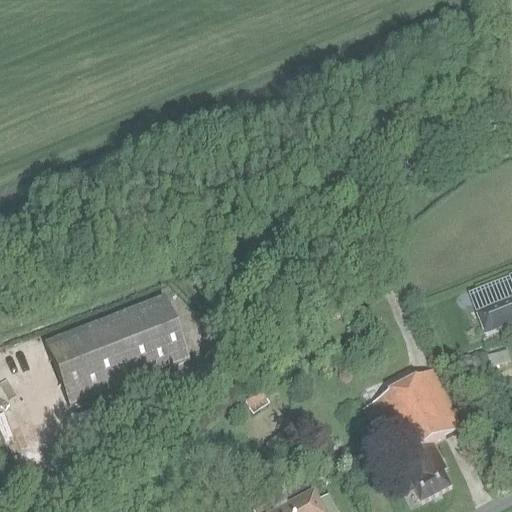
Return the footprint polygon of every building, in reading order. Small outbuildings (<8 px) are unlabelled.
[(332,327),(357,306),(348,295),(322,316),(332,327)] [(162,298),(43,346),(46,354),(69,410),(188,363),(162,298)] [(511,302),(478,315),(486,337),(511,327),(511,302)] [(511,328),(500,333),(502,339),(511,335),(511,328)] [(371,428),(382,422),(403,461),(406,460),(417,481),(409,485),(421,507),(452,491),(443,475),(447,473),(437,453),(433,447),(462,432),(432,375),(390,398),(363,412),(371,428)] [(241,401),(249,413),(265,402),(257,390),(241,401)] [(336,511),(328,495),(314,503),(312,498),(310,499),(288,511),(283,501),(280,502),(279,502),(260,511),(336,511)]
